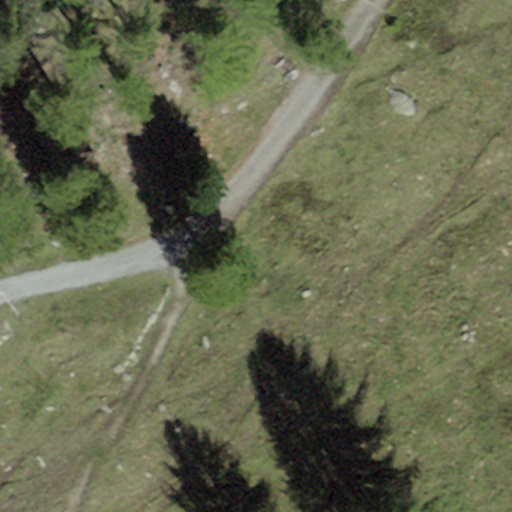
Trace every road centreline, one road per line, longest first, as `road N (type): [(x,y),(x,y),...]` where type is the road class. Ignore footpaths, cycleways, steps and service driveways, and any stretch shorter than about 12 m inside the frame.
road 1 (track): [(367,0),(287,132),(232,202),(185,238)]
road 2 (track): [(0,291),(124,262),(185,238)]
